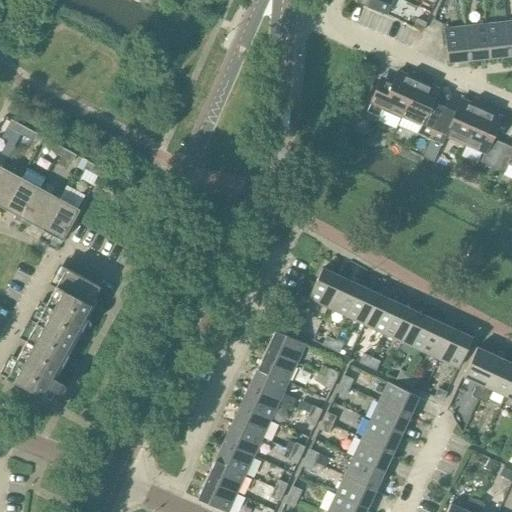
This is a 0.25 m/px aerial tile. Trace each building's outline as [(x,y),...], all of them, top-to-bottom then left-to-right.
[(391,0),(354,0),(355,1),(385,15),(391,0)] [(417,19),(413,27),(422,31),(426,22),(417,19)] [(506,22),(485,24),(489,58),(509,56),(506,22)] [(469,60),(489,58),(485,24),(465,26),(469,60)] [(469,60),(465,26),(444,29),(447,62),(469,60)] [(377,88),(366,111),(378,117),(382,108),(402,117),(418,80),(397,71),(393,82),(381,76),(377,88)] [(429,139),(440,116),(428,111),(438,89),(418,80),(402,117),(421,125),(417,134),(429,139)] [(364,83),(350,113),(359,117),(363,107),(359,105),(365,92),(368,93),(371,87),(364,83)] [(464,144),(481,108),(460,99),(451,121),(440,116),(429,139),(441,145),(445,136),(464,144)] [(492,167),(503,143),(491,138),(501,117),(481,108),(464,144),(484,153),(480,162),(492,167)] [(21,134),(25,127),(11,119),(7,127),(21,134)] [(25,127),(21,134),(34,141),(38,134),(25,127)] [(429,139),(424,150),(436,156),(441,145),(429,139)] [(58,155),(62,148),(49,140),(45,148),(58,155)] [(511,165),(511,147),(503,143),(492,167),(504,172),(508,164),(511,165)] [(62,148),(58,155),(72,162),(76,155),(62,148)] [(97,176),(101,169),(87,161),(83,168),(97,176)] [(21,178),(2,167),(0,171),(0,206),(4,209),(21,178)] [(21,178),(4,209),(15,215),(13,219),(21,223),(40,188),(21,178)] [(59,198),(49,193),(40,188),(21,223),(29,227),(31,223),(42,230),(59,198)] [(59,198),(42,230),(53,236),(51,240),(60,244),(63,240),(63,239),(79,209),(59,198)] [(100,286),(66,267),(6,377),(40,395),(50,400),(56,392),(60,393),(64,390),(65,386),(62,382),(50,376),(100,286)] [(327,308),(341,277),(322,268),(308,299),(327,308)] [(360,286),(341,277),(327,308),(346,316),(360,286)] [(346,316),(364,325),(378,294),(360,286),(346,316)] [(364,325),(383,333),(397,303),(378,294),(364,325)] [(383,333),(401,342),(415,311),(397,303),(383,333)] [(401,342),(420,350),(434,320),(415,311),(401,342)] [(283,327),(291,331),(295,322),(287,318),(283,327)] [(420,350),(438,359),(452,328),(434,320),(420,350)] [(458,368),(472,337),(452,328),(438,359),(458,368)] [(265,349),(296,363),(305,344),(274,330),(265,349)] [(330,349),(334,340),(326,337),(322,345),(330,349)] [(334,340),(330,349),(339,353),(343,344),(334,340)] [(476,347),(463,376),(479,384),(476,389),(475,388),(471,395),(478,400),(498,357),(476,347)] [(288,382),(296,363),(265,349),(257,368),(288,382)] [(367,366),(371,357),(363,354),(359,362),(367,366)] [(371,357),(367,366),(376,370),(380,361),(371,357)] [(511,380),(511,363),(498,357),(478,400),(486,402),(489,395),(487,394),(490,389),(505,396),(511,380)] [(257,368),(248,386),(279,400),(288,382),(257,368)] [(326,377),(335,381),(338,373),(330,369),(326,377)] [(405,383),(408,374),(400,371),(396,379),(405,383)] [(408,374),(405,383),(413,387),(417,378),(408,374)] [(340,384),(349,387),(352,379),(344,375),(340,384)] [(335,381),(326,377),(322,385),(331,389),(335,381)] [(378,401),(409,415),(418,396),(387,382),(378,401)] [(349,387),(340,384),(336,392),(345,396),(349,387)] [(270,419),(279,400),(248,386),(240,405),(270,419)] [(442,400),(446,392),(438,388),(434,397),(442,400)] [(378,401),(370,420),(401,434),(409,415),(378,401)] [(240,405),(231,423),(262,437),(270,419),(240,405)] [(309,414),(317,418),(321,410),(313,406),(309,414)] [(323,421),(331,424),(335,416),(327,412),(323,421)] [(317,418),(309,414),(305,422),(314,426),(317,418)] [(370,420),(361,438),(392,452),(401,434),(370,420)] [(331,424),(323,421),(319,429),(328,433),(331,424)] [(231,423),(223,442),(253,456),(262,437),(231,423)] [(361,438),(353,457),(383,471),(392,452),(361,438)] [(223,442),(214,460),(245,474),(253,456),(223,442)] [(292,451),(300,455),(304,447),(296,443),(292,451)] [(306,458),(314,461),(325,466),(329,458),(310,449),(306,458)] [(300,455),(292,451),(288,459),(296,463),(300,455)] [(375,489),(383,471),(353,457),(344,475),(375,489)] [(314,461),(306,458),(302,466),(319,473),(322,466),(314,462),(314,461)] [(236,493),(245,474),(214,460),(206,479),(236,493)] [(344,475),(336,494),(366,508),(375,489),(344,475)] [(197,498),(226,511),(227,511),(236,493),(206,479),(197,498)] [(275,488),(283,492),(287,484),(278,480),(275,488)] [(289,495),(297,499),(301,490),(292,486),(289,495)] [(283,492),(275,488),(271,496),(279,500),(283,492)] [(472,511),(478,500),(482,491),(475,488),(471,498),(470,497),(467,504),(469,505),(466,510),(450,503),(446,511),(472,511)] [(364,511),(366,508),(336,494),(327,511),(364,511)] [(297,499),(289,495),(285,503),(293,507),(297,499)] [(478,500),(472,511),(479,511),(480,510),(482,511),(485,504),(478,500)]
